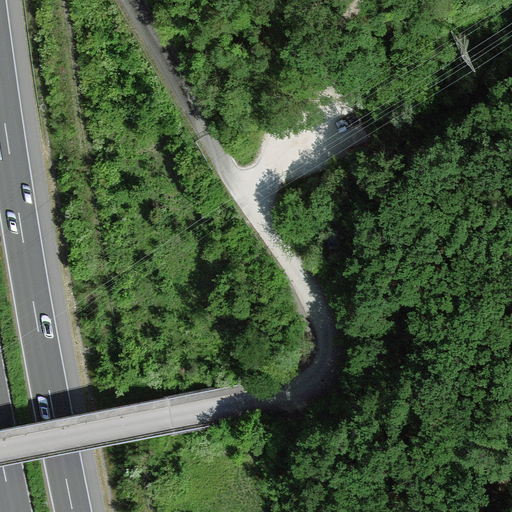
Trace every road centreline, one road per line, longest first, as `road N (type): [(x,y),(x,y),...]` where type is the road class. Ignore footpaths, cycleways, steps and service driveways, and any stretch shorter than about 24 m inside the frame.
road 1 (motorway): [(75,511),(0,76)]
road 2 (track): [(363,0),(339,38),(332,83),(248,198)]
